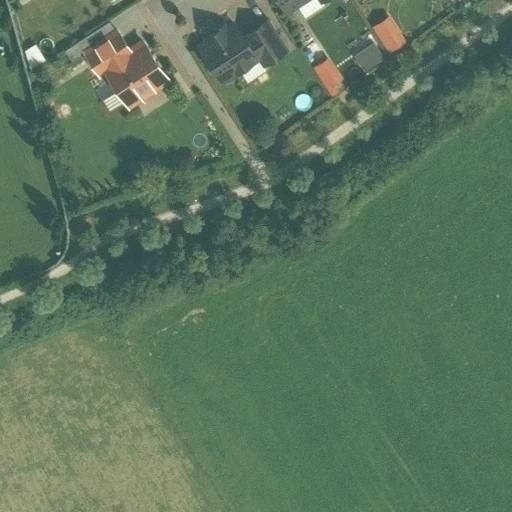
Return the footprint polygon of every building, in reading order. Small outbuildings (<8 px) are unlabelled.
[(280,0),(287,9),(300,0),(280,0)] [(391,12),(369,20),(381,50),(402,41),(391,12)] [(265,21),(246,33),(247,35),(250,39),(251,41),(258,52),(259,54),(264,62),(284,49),(265,21)] [(233,23),(225,29),(223,26),(207,36),(209,39),(200,45),(222,79),(239,68),(237,65),(258,52),(251,41),(250,39),(247,35),(243,38),(233,23)] [(116,32),(87,51),(86,50),(85,51),(86,53),(98,71),(99,72),(100,71),(105,68),(104,66),(118,57),(129,50),(118,32),(117,31),(117,30),(116,31),(116,32)] [(166,77),(143,43),(143,42),(142,41),(141,42),(129,50),(118,57),(104,66),(105,68),(127,102),(128,103),(129,102),(165,79),(167,78),(166,77)] [(327,91),(342,82),(324,55),(310,65),(327,91)]
